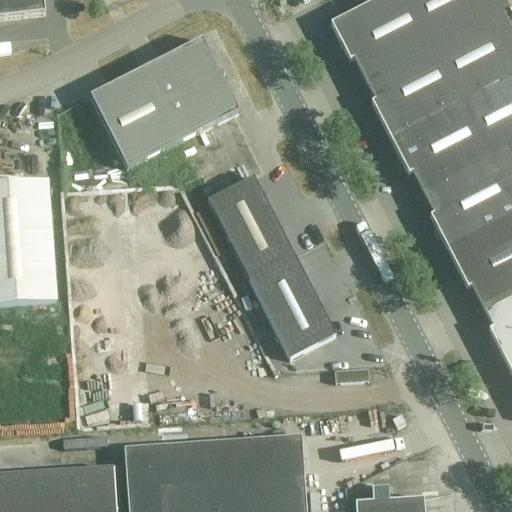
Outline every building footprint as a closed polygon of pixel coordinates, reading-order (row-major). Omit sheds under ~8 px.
[(42,0),(0,0),(0,23),(44,18),(42,0)] [(412,177),(422,198),(433,218),(429,220),(448,256),(467,292),(471,291),(481,311),(492,332),(488,334),(511,379),(511,28),(503,12),(497,0),(384,0),(330,28),(349,65),(353,63),(364,84),(374,105),(371,106),(389,143),(408,179),(412,177)] [(238,116),(201,43),(90,100),(126,172),(238,116)] [(207,205),(248,285),(294,261),(253,181),(207,205)] [(0,189),(0,310),(57,306),(47,186),(0,189)] [(335,340),(294,261),(248,285),(289,364),(335,340)] [(347,419),(380,420),(380,409),(348,408),(347,419)] [(401,419),(392,423),(396,432),(405,427),(401,419)] [(306,511),(301,441),(123,453),(126,511),(306,511)] [(420,480),(442,479),(442,463),(419,465),(420,480)] [(115,511),(113,472),(0,479),(0,511),(115,511)] [(355,506),(355,511),(390,511),(390,504),(388,504),(387,491),(372,492),(372,505),(355,506)]
